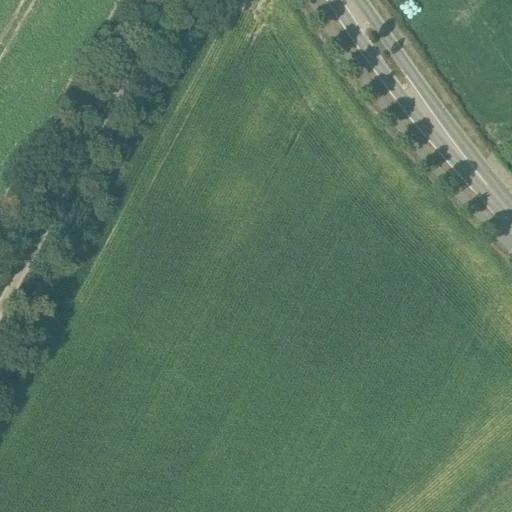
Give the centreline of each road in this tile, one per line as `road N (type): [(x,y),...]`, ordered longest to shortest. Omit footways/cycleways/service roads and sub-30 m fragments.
road 1 (track): [(0,304),(169,0)]
road 2 (tertiary): [(346,0),(511,213)]
